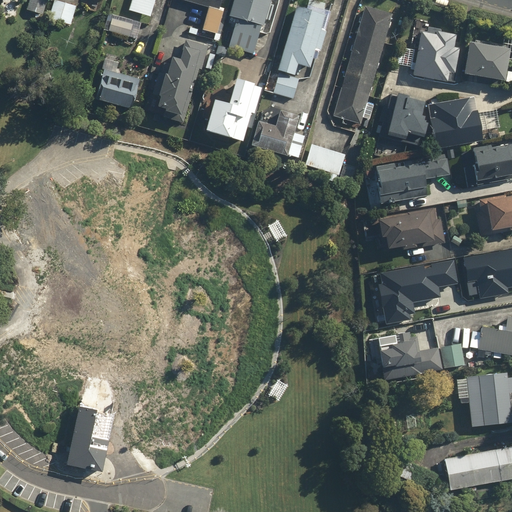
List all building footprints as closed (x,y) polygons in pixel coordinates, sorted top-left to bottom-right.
[(48,0),(30,0),(28,9),(44,14),(48,0)] [(78,5),(60,0),(56,0),(51,17),(72,24),(78,5)] [(153,18),(158,0),(132,0),(129,11),(153,18)] [(190,0),(211,6),(204,30),(218,34),(225,10),(221,9),(224,0),(190,0)] [(235,0),(231,17),(237,19),(229,46),(256,54),(264,25),(267,26),(273,0),(235,0)] [(279,70),(297,76),(300,64),(313,68),(315,59),(319,60),(333,14),(299,3),(279,70)] [(394,13),(366,5),(334,116),(362,124),(394,13)] [(142,22),(109,13),(104,30),(138,39),(142,22)] [(423,31),(415,76),(449,81),(451,72),(456,73),(460,48),(457,48),(459,34),(439,31),(439,34),(423,31)] [(156,95),(163,96),(161,103),(156,102),(153,115),(187,122),(195,84),(198,84),(201,69),(204,70),(210,45),(186,40),(182,58),(174,56),(173,65),(163,63),(156,95)] [(511,55),(511,45),(470,41),(467,74),(510,79),(511,55)] [(107,52),(101,69),(105,70),(101,80),(107,82),(101,100),(130,111),(141,78),(117,70),(121,58),(107,52)] [(297,76),(279,70),(273,92),(295,98),(301,78),(296,77),(297,76)] [(218,97),(207,130),(218,134),(216,139),(229,143),(230,137),(246,142),(261,90),(244,85),(241,96),(229,92),(227,100),(218,97)] [(425,112),(428,102),(400,93),(400,96),(392,94),(389,105),(387,104),(378,136),(389,139),(390,133),(411,139),(413,133),(426,136),(430,121),(427,120),(429,113),(425,112)] [(478,95),(431,104),(439,149),(486,140),(478,95)] [(259,120),(251,145),(301,159),(307,137),(296,134),(302,115),(274,107),(269,123),(259,120)] [(346,154),(312,142),(305,163),(339,175),(346,154)] [(511,144),(491,148),(491,146),(472,149),(478,186),(511,180),(511,179),(511,173),(511,144)] [(430,156),(431,161),(397,166),(396,163),(379,166),(383,194),(432,187),(430,178),(452,175),(449,157),(447,157),(446,154),(430,156)] [(204,412),(225,399),(218,387),(224,381),(238,384),(257,301),(241,298),(236,291),(247,282),(235,262),(250,251),(232,222),(213,233),(202,214),(171,232),(183,253),(171,261),(155,258),(174,170),(169,169),(170,163),(134,155),(125,193),(121,192),(110,170),(63,200),(51,180),(21,199),(32,219),(16,230),(35,260),(52,250),(63,264),(40,279),(40,286),(17,282),(12,309),(32,313),(32,319),(46,341),(29,353),(19,336),(0,347),(0,370),(1,372),(0,371),(0,413),(1,414),(20,402),(38,429),(69,409),(51,382),(67,372),(86,376),(69,464),(105,470),(121,394),(144,397),(145,391),(153,401),(133,414),(153,445),(173,432),(185,449),(214,428),(204,412)] [(476,212),(480,236),(511,230),(511,192),(481,197),(483,211),(476,212)] [(410,214),(382,219),(385,237),(390,236),(392,249),(406,247),(407,250),(421,247),(420,243),(432,241),(433,244),(446,242),(442,217),(436,218),(434,207),(410,211),(410,214)] [(445,295),(447,310),(511,300),(511,255),(501,257),(502,266),(463,272),(466,292),(445,295)] [(473,331),(470,347),(485,350),(484,357),(504,359),(504,355),(511,355),(511,315),(509,315),(507,330),(482,326),(482,332),(473,331)] [(446,368),(442,346),(421,350),(418,335),(413,336),(412,330),(378,336),(386,379),(446,368)] [(442,346),(446,368),(464,365),(460,343),(442,346)] [(461,404),(471,403),(473,426),(511,423),(511,394),(511,393),(511,378),(509,378),(508,374),(470,376),(471,378),(459,379),(461,404)] [(511,447),(445,460),(451,490),(511,478),(511,447)] [(420,465),(412,481),(430,491),(438,475),(420,465)]
